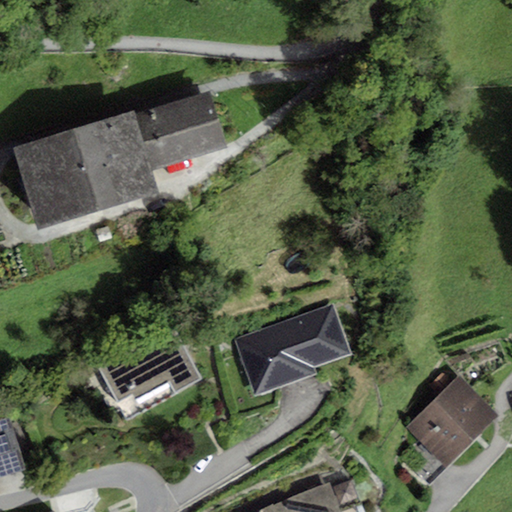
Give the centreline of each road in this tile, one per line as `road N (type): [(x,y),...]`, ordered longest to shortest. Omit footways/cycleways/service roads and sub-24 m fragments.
road 1 (residential): [(369,0),(338,40),(296,54),(0,41)]
road 2 (residential): [(0,503),(123,475),(142,479),(153,499),(148,511)]
